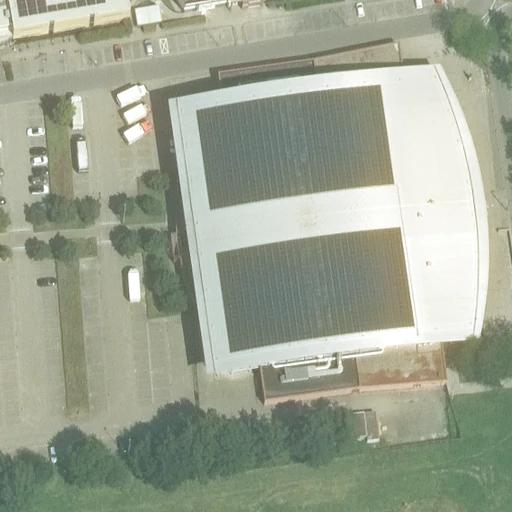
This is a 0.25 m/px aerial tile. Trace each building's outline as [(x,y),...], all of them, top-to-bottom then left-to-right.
[(0,0),(0,48),(5,46),(12,42),(128,22),(124,0),(0,0)] [(173,0),(174,1),(178,8),(183,14),(196,12),(240,5),(241,10),(262,7),(261,0),(173,0)] [(159,8),(134,13),(136,30),(162,25),(159,8)] [(258,368),(258,372),(263,407),(359,393),(446,386),(440,346),(462,342),(464,319),(466,296),(466,247),(464,224),(463,219),(469,218),(471,217),(472,216),(473,214),(474,213),(474,211),(474,209),(473,207),(472,205),(471,204),(469,203),(467,203),(465,203),(461,204),(456,176),(450,153),(443,130),(435,107),(425,85),(404,88),(398,48),(312,65),(217,79),(223,118),(185,123),(195,193),(177,195),(174,219),(175,240),(178,263),(184,285),(192,306),(210,303),(220,373),(258,368)] [(374,414),(363,415),(365,438),(366,442),(377,441),(374,414)] [(350,417),(353,440),(365,438),(363,415),(350,417)] [(354,444),(353,440),(350,417),(339,418),(342,446),(354,444)]
